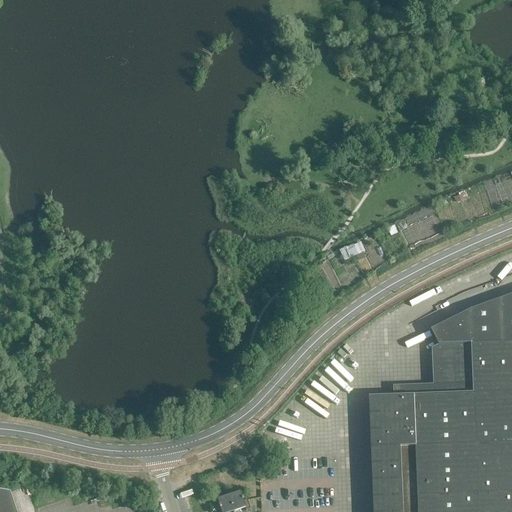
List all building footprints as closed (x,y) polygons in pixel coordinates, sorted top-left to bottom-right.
[(361,241),(341,250),(346,261),(366,251),(361,241)] [(396,399),(371,399),(375,511),(511,511),(511,297),(472,311),(432,331),(440,347),(433,350),(435,386),(395,388),(396,399)] [(0,511),(15,511),(10,494),(0,492),(0,511)] [(240,493),(229,497),(233,511),(245,508),(246,511),(250,509),(247,500),(243,502),(240,493)] [(233,511),(229,497),(217,501),(219,506),(214,507),(215,511),(233,511)]
